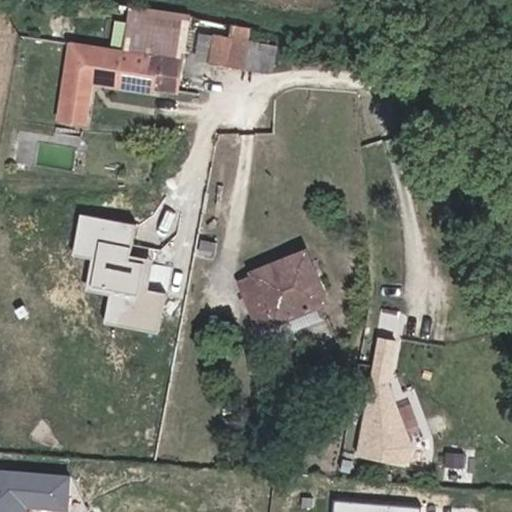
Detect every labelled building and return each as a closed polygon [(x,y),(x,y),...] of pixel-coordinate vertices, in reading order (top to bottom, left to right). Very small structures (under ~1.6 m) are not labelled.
[(162,15),(154,14),(152,28),(158,29),(154,51),(84,41),(81,69),(97,71),(96,76),(187,86),(197,21),(162,15)] [(228,55),(266,61),(270,37),(234,31),(234,32),(231,32),(229,31),(226,55),(228,55)] [(284,39),(270,37),(266,61),(281,63),(281,62),(284,39)] [(142,233),(156,304),(183,297),(179,278),(172,240),(169,228),(142,233)] [(247,286),(264,329),(278,323),(279,327),(332,301),(312,251),(259,276),(261,279),(247,286)] [(26,305),(18,310),(23,319),(31,315),(26,305)] [(396,370),(407,338),(388,332),(378,365),(396,370)]
